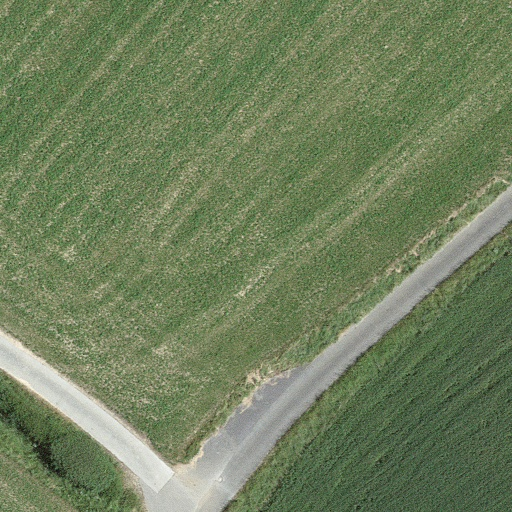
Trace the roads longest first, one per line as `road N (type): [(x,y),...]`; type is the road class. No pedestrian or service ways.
road 1 (unclassified): [(215,503),(257,437),(511,207)]
road 2 (unclassified): [(0,349),(215,503)]
